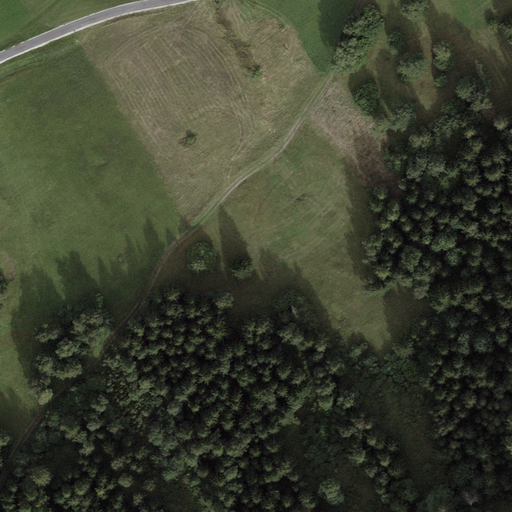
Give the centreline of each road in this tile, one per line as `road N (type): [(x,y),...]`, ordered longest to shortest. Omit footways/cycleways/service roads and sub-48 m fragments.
road 1 (track): [(362,0),(333,66),(280,150),(169,252),(138,304),(38,417),(0,478)]
road 2 (track): [(0,56),(168,0)]
